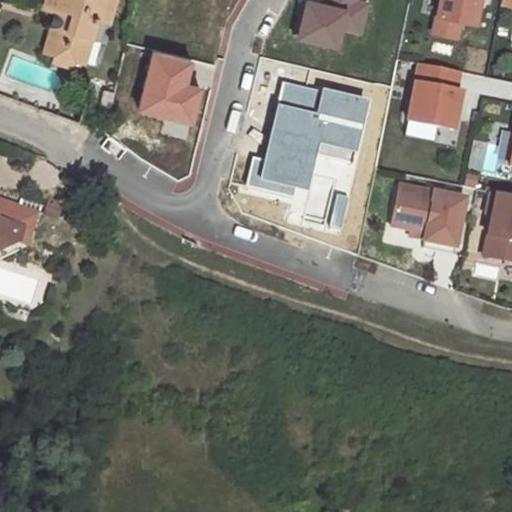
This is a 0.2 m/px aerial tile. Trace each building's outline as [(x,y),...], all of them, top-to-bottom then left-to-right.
[(44,0),(41,11),(53,15),(52,17),(58,18),(56,25),(51,23),(42,53),(51,56),(50,60),(72,67),(74,62),(82,65),(95,21),(107,23),(113,0),(44,0)] [(438,0),(431,32),(469,40),(477,0),(438,0)] [(457,95),(461,76),(420,67),(408,123),(454,133),(462,96),(457,95)] [(425,243),(455,250),(468,197),(404,182),(395,221),(414,225),(429,228),(427,235),(425,243)] [(499,215),(490,255),(511,260),(511,195),(498,192),(493,214),(499,215)] [(0,258),(18,249),(23,246),(20,241),(19,239),(23,227),(16,224),(21,206),(5,200),(0,202),(0,258)] [(30,208),(21,206),(16,224),(23,227),(19,239),(20,241),(30,208)] [(37,210),(30,208),(20,241),(23,246),(26,245),(37,210)] [(412,231),(427,235),(429,228),(414,225),(412,231)]
